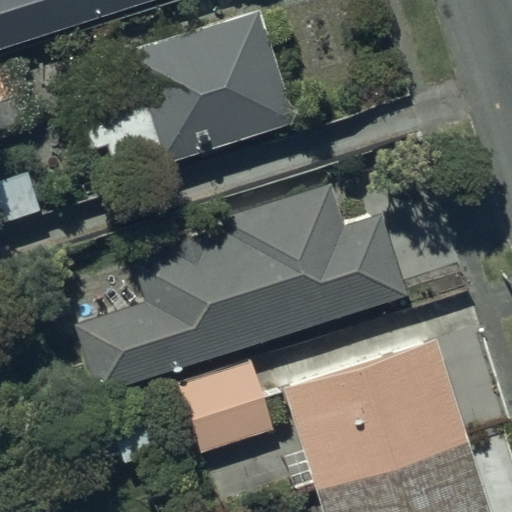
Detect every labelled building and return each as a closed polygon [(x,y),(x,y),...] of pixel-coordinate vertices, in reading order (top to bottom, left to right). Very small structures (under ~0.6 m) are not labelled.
[(0,0),(0,37),(116,0),(0,0)] [(245,6),(109,50),(120,86),(60,106),(74,147),(92,141),(102,174),(281,116),(245,6)] [(0,119),(22,112),(3,61),(0,62),(0,119)] [(152,237),(154,245),(118,256),(130,296),(59,318),(80,386),(393,289),(368,210),(332,221),(318,177),(203,212),(208,229),(195,232),(193,224),(152,237)] [(478,324),(426,341),(422,331),(270,381),(312,511),(481,511),(456,433),(508,416),(478,324)] [(242,355),(168,378),(191,449),(264,426),(242,355)] [(149,391),(95,408),(111,456),(164,439),(149,391)]
